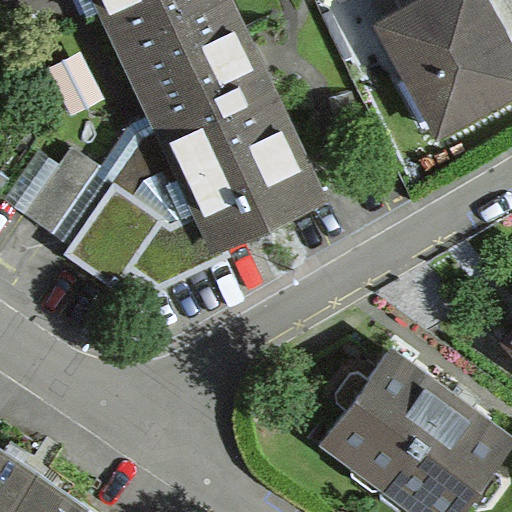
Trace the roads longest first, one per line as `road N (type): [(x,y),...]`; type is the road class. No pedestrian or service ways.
road 1 (residential): [(139,419),(511,195)]
road 2 (residential): [(271,511),(139,419)]
road 3 (residential): [(139,419),(0,338)]
